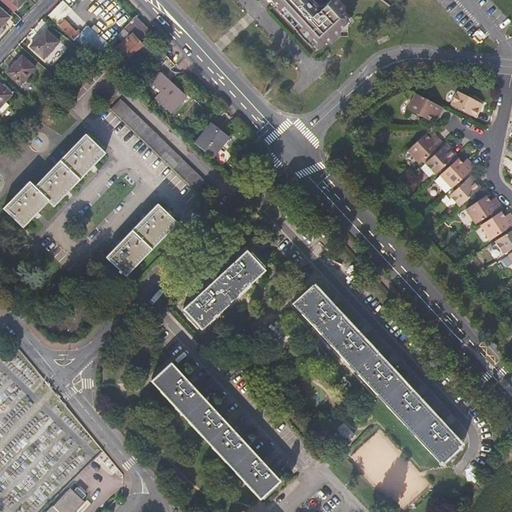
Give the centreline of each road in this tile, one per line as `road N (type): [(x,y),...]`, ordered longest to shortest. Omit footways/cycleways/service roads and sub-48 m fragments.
road 1 (residential): [(144,290),(309,474),(321,476)]
road 2 (residential): [(288,148),(399,57),(511,67)]
road 3 (secondary): [(457,331),(288,148)]
road 4 (secondary): [(288,148),(149,0)]
road 5 (residential): [(144,290),(288,148)]
road 6 (residential): [(144,511),(144,488),(130,465),(56,380)]
road 7 (residential): [(511,75),(493,159),(500,189),(511,199)]
road 8 (residential): [(56,380),(144,290)]
